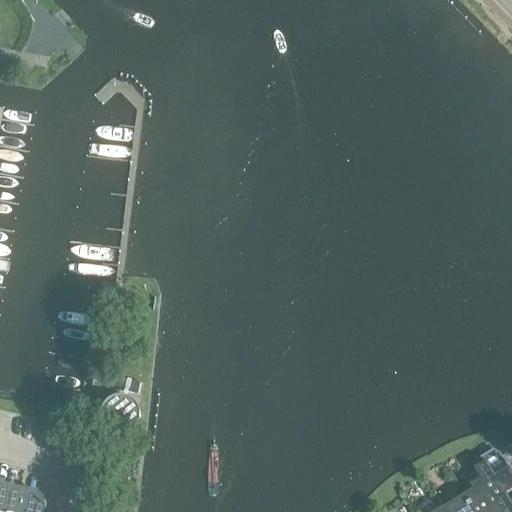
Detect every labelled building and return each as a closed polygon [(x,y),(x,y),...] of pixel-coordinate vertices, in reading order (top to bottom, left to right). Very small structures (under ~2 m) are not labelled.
[(130,401),(127,400),(124,399),(122,399),(120,399),(117,400),(113,401),(110,403),(108,405),(107,406),(106,408),(105,409),(104,411),(103,412),(103,414),(103,415),(102,417),(102,419),(102,421),(103,424),(103,425),(104,427),(105,428),(106,429),(107,431),(109,433),(110,434),(113,436),(114,437),(116,437),(119,438),(121,438),(124,438),(127,437),(129,437),(130,436),(133,434),(134,433),(137,431),(138,430),(139,427),(140,425),(140,423),(141,422),(141,420),(141,418),(141,417),(141,415),(140,413),(139,410),(138,408),(136,405),(135,404),(133,403),(132,402),(130,401)] [(511,493),(511,474),(504,459),(490,468),(488,464),(475,472),(482,482),(501,511),(511,511),(511,503),(511,504),(507,496),(511,493)] [(501,511),(482,482),(472,488),(474,492),(464,497),(473,511),(501,511)] [(0,511),(42,511),(44,506),(36,494),(0,486),(0,511)] [(473,511),(464,497),(454,504),(452,500),(441,507),(443,511),(473,511)]
